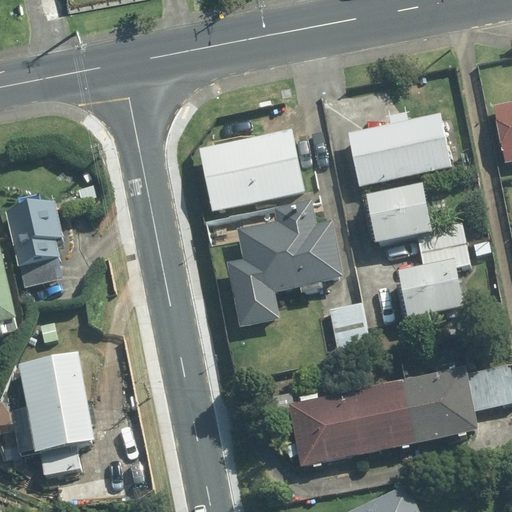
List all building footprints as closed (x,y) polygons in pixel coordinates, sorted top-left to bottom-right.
[(511,107),(490,112),(501,170),(511,167),(511,107)] [(437,123),(346,141),(357,195),(448,177),(437,123)] [(291,133),(197,153),(210,215),(304,196),(291,133)] [(420,195),(362,205),(370,254),(429,244),(420,195)] [(20,216),(5,220),(24,295),(65,284),(56,248),(65,246),(53,201),(18,210),(20,216)] [(310,203),(271,211),(274,225),(235,233),(241,263),(225,266),(238,331),(278,322),(273,295),(342,281),(330,225),(315,228),(310,203)] [(0,226),(0,337),(8,336),(6,326),(22,323),(0,226)] [(424,277),(396,281),(403,330),(459,321),(452,275),(468,273),(462,230),(442,233),(445,252),(421,256),(424,277)] [(94,453),(77,360),(14,371),(31,463),(39,462),(44,485),(85,477),(81,456),(94,453)] [(511,366),(287,406),(298,472),(475,441),(471,417),(511,410),(511,366)] [(414,511),(407,492),(356,511),(414,511)]
